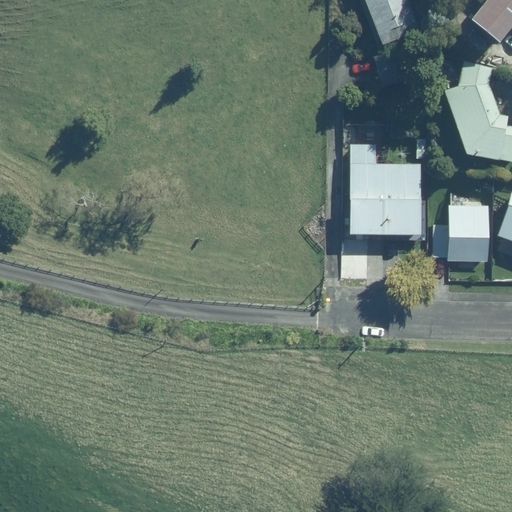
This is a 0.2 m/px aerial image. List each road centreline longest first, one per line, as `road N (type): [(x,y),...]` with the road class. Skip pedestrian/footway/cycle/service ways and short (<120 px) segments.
road 1 (unknown): [(366,316),(326,330),(230,329),(141,316),(0,278)]
road 2 (residential): [(348,315),(511,318)]
